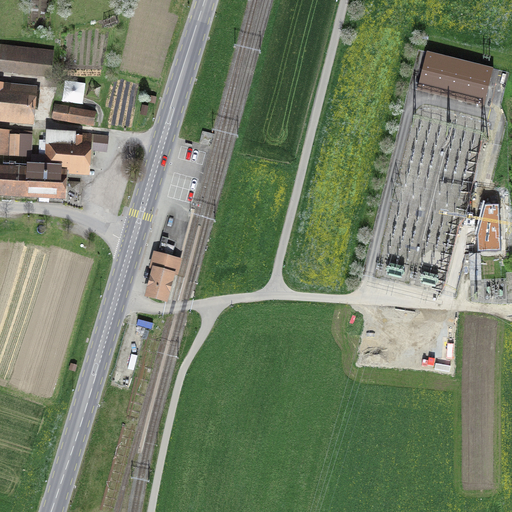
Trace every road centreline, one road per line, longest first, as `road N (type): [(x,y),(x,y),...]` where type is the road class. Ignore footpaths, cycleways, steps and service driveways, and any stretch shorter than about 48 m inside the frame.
road 1 (unclassified): [(345,0),(276,296)]
road 2 (secondary): [(205,0),(133,240)]
road 3 (secondary): [(116,298),(50,511)]
road 4 (unclassified): [(150,511),(174,399),(218,302)]
road 5 (unclassified): [(133,240),(59,211),(0,206)]
